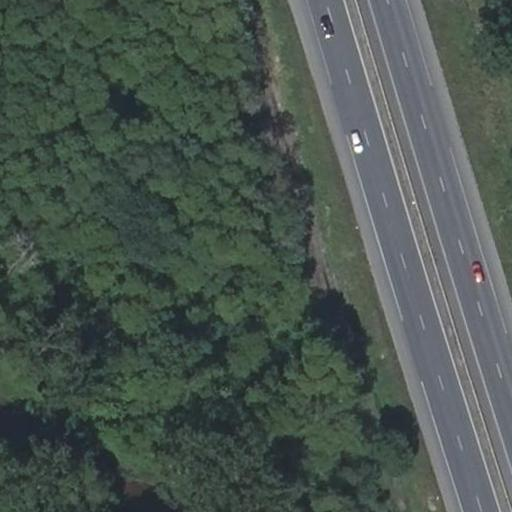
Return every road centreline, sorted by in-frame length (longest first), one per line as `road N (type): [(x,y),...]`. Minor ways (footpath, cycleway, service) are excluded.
road 1 (motorway): [(331,0),(488,511)]
road 2 (motorway): [(511,393),(392,0)]
